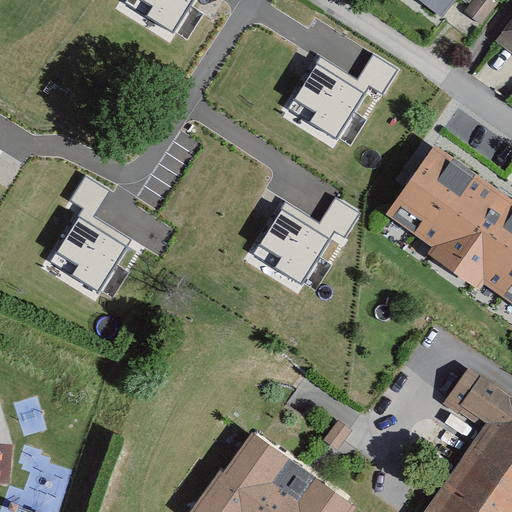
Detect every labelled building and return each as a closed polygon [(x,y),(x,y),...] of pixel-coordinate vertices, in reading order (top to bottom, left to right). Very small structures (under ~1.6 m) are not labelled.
[(173,32),(193,0),(127,0),(126,2),(173,32)] [(458,0),(425,0),(446,16),(458,0)] [(498,7),(491,0),(483,0),(473,10),(485,21),(498,7)] [(398,70),(374,55),(360,78),(384,93),(398,70)] [(337,138),(369,87),(323,57),(290,109),(337,138)] [(511,204),(442,156),(398,219),(511,298),(511,204)] [(109,191),(84,176),(70,200),(94,214),(109,191)] [(360,215),(336,200),(322,224),(346,238),(360,215)] [(300,284),(333,232),(286,203),(253,254),(300,284)] [(99,291),(132,239),(85,209),(52,261),(99,291)] [(511,511),(511,398),(468,368),(444,402),(482,429),(423,511),(511,511)] [(338,420),(323,440),(337,450),(352,430),(338,420)] [(352,511),(356,507),(252,433),(224,473),(219,470),(189,511),(352,511)]
